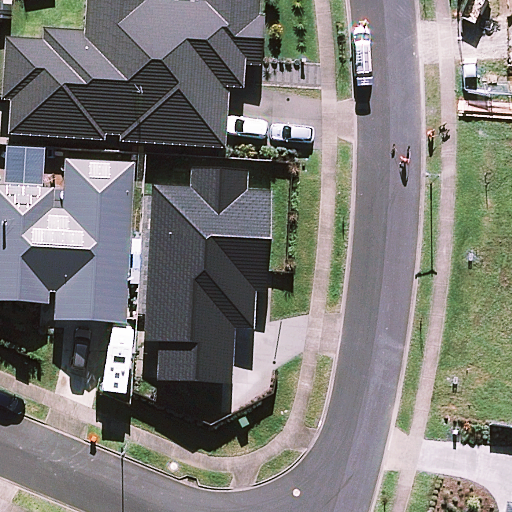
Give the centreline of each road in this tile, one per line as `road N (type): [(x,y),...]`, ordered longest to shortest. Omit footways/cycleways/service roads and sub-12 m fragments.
road 1 (residential): [(381,0),(390,83),(379,330),(326,511)]
road 2 (residential): [(0,439),(177,511)]
